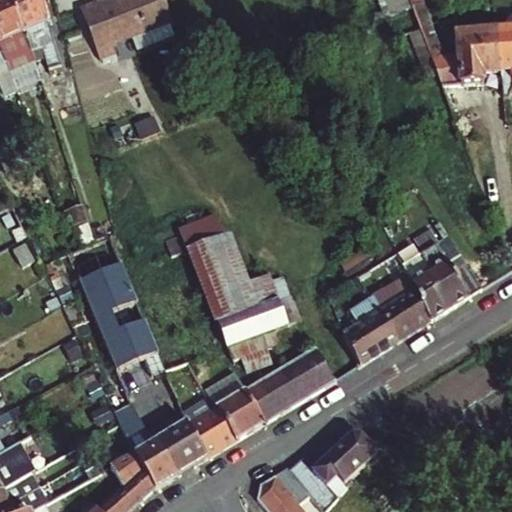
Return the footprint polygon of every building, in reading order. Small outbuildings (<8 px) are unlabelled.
[(33,52),(8,0),(0,0),(0,46),(9,64),(30,55),(33,52)] [(48,22),(40,0),(8,0),(33,52),(42,48),(53,71),(63,66),(48,22)] [(55,19),(49,0),(40,0),(48,22),(55,19)] [(115,48),(112,39),(128,33),(133,46),(166,34),(161,21),(171,17),(165,0),(86,0),(79,3),(97,55),(115,48)] [(384,0),(390,14),(408,7),(405,0),(384,0)] [(405,65),(430,56),(420,30),(320,66),(328,87),(402,59),(405,65)] [(511,33),(498,35),(501,74),(502,89),(511,89),(511,33)] [(498,35),(456,37),(457,54),(430,56),(442,87),(484,84),(484,75),(501,74),(498,35)] [(9,64),(0,46),(0,69),(2,69),(9,64)] [(0,240),(23,227),(12,205),(0,211),(0,240)] [(212,226),(206,208),(176,219),(182,237),(212,226)] [(214,225),(212,226),(182,237),(215,324),(218,323),(247,312),(214,225)] [(457,253),(447,238),(437,244),(446,260),(457,253)] [(394,249),(397,254),(408,277),(431,322),(483,290),(466,266),(454,273),(446,260),(437,244),(414,259),(404,243),(394,249)] [(80,281),(117,371),(160,354),(148,321),(122,331),(115,312),(141,302),(127,263),(80,281)] [(431,322),(408,277),(370,301),(394,345),(431,322)] [(301,321),(292,294),(247,312),(218,323),(229,351),(239,348),(249,371),(272,363),(262,335),(301,321)] [(394,345),(370,301),(347,316),(356,332),(345,338),(345,340),(361,365),(394,345)] [(290,409),(340,378),(329,358),(278,388),(290,409)] [(263,379),(216,408),(219,414),(236,442),(283,413),(271,392),(263,379)] [(271,392),(283,413),(290,409),(278,388),(271,392)] [(236,442),(219,414),(190,431),(208,460),(236,442)] [(189,430),(187,424),(157,442),(180,477),(208,460),(190,431),(189,430)] [(128,441),(134,454),(137,459),(158,491),(159,490),(180,477),(157,442),(145,449),(143,446),(146,445),(138,432),(127,438),(128,441)] [(378,456),(362,438),(350,437),(312,473),(303,463),(290,476),(301,490),(318,511),(327,511),(337,502),(335,500),(327,489),(337,481),(342,487),(378,456)] [(134,454),(128,441),(117,447),(123,461),(134,454)] [(23,445),(0,457),(0,494),(34,475),(38,472),(23,445)] [(134,454),(123,461),(115,465),(125,490),(101,511),(102,511),(133,511),(158,491),(137,459),(134,454)] [(34,475),(0,494),(0,511),(41,488),(38,484),(34,475)] [(261,487),(259,503),(265,511),(273,511),(291,498),(276,478),(261,487)] [(342,487),(337,481),(327,489),(335,500),(346,492),(342,487)] [(41,488),(0,511),(34,511),(43,507),(50,503),(41,488)] [(318,511),(301,490),(291,498),(302,511),(318,511)] [(57,511),(74,501),(69,492),(50,503),(55,511),(57,511)] [(302,511),(291,498),(273,511),(302,511)] [(55,511),(50,503),(43,507),(45,511),(55,511)]
